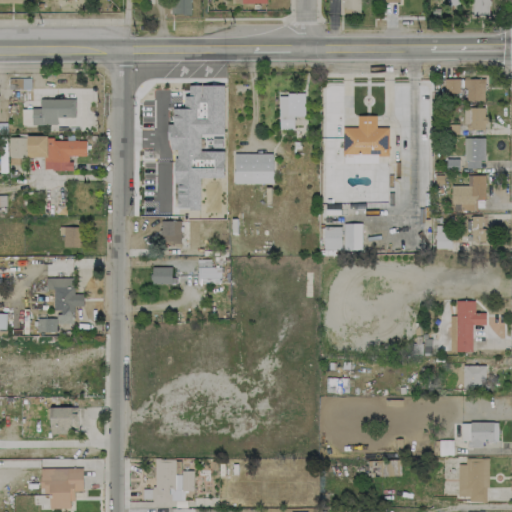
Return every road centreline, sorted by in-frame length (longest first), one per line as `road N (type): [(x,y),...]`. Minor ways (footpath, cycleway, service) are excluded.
road 1 (residential): [(120,47),(119,511)]
road 2 (secondary): [(0,47),(252,48)]
road 3 (secondary): [(304,48),(430,49)]
